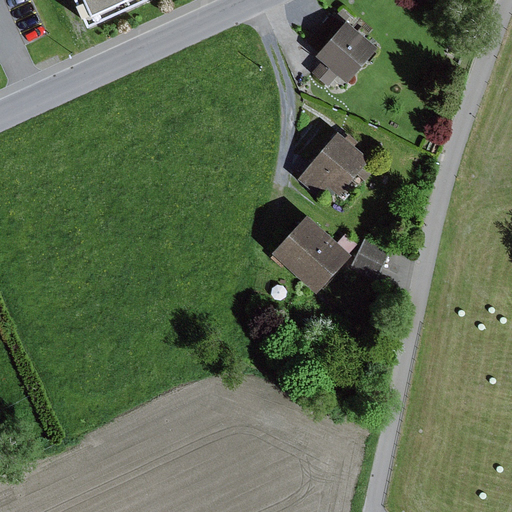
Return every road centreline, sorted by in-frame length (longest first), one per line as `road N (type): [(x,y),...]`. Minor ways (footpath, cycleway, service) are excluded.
road 1 (residential): [(375,511),(433,230),(506,0)]
road 2 (unclassified): [(254,0),(0,115)]
